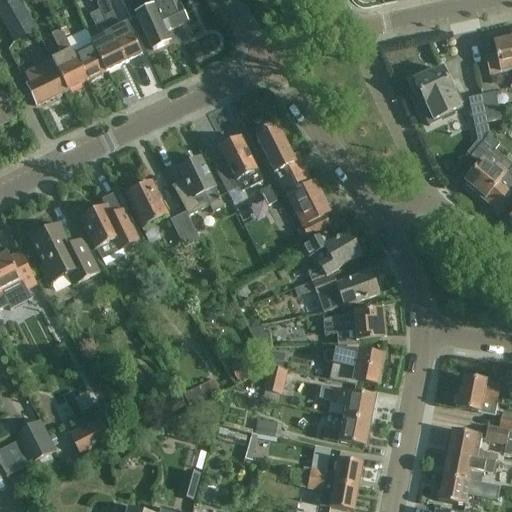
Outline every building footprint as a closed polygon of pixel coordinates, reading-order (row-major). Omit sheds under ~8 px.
[(37,32),(18,0),(0,0),(0,22),(13,45),(37,32)] [(104,0),(96,4),(108,30),(125,65),(142,58),(127,26),(122,28),(108,0),(104,0)] [(120,0),(131,23),(137,20),(143,33),(152,52),(167,45),(162,35),(167,33),(185,25),(178,9),(177,9),(173,0),(120,0)] [(101,38),(90,43),(106,75),(125,65),(108,30),(103,19),(99,11),(90,15),(101,38)] [(71,53),(87,84),(106,75),(90,43),(85,31),(65,41),(71,53)] [(61,57),(52,61),(67,93),(87,84),(71,53),(65,41),(61,33),(52,37),(61,57)] [(511,40),(493,44),(495,57),(484,59),(488,77),(511,72),(511,40)] [(35,108),(67,93),(52,61),(23,75),(28,86),(25,88),(35,108)] [(432,120),(462,106),(455,92),(451,94),(441,72),(429,77),(428,76),(413,83),(425,108),(427,107),(432,120)] [(0,125),(15,118),(0,87),(0,125)] [(494,96),(481,99),(487,125),(499,123),(494,96)] [(481,99),(468,101),(473,128),(487,125),(481,99)] [(316,184),(310,186),(296,158),(292,160),(277,131),(256,141),(273,176),(275,176),(299,224),(329,211),(316,184)] [(478,166),(464,183),(497,210),(509,195),(497,185),(506,175),(498,169),(502,163),(492,155),(499,147),(488,138),(470,160),(478,166)] [(238,188),(240,193),(261,183),(240,140),(218,150),(225,165),(214,170),(226,194),(238,188)] [(173,188),(188,218),(208,207),(212,214),(223,209),(213,189),(214,189),(199,160),(177,171),(183,183),(173,188)] [(152,225),(167,218),(151,184),(125,197),(148,245),(159,240),(152,225)] [(277,203),(270,189),(260,194),(267,208),(277,203)] [(281,202),(267,209),(274,222),(288,215),(281,202)] [(120,252),(137,244),(121,212),(109,218),(105,208),(80,220),(95,251),(101,262),(120,252)] [(170,223),(183,250),(197,243),(184,215),(170,223)] [(325,217),(301,228),(307,239),(330,228),(325,217)] [(74,287),(99,274),(83,242),(70,248),(59,227),(27,243),(40,269),(36,270),(45,288),(69,276),(74,287)] [(323,278),(360,257),(348,234),(330,244),(325,236),(306,247),(311,256),(319,270),(310,273),(312,281),(323,278)] [(7,254),(0,257),(0,312),(9,308),(6,303),(37,287),(27,267),(16,272),(7,254)] [(312,284),(317,298),(323,315),(343,308),(344,309),(378,297),(370,274),(336,286),(332,277),(312,284)] [(310,299),(307,285),(294,288),(297,301),(310,299)] [(356,344),(384,341),(382,311),(356,314),(323,321),(324,336),(336,336),(337,345),(356,344)] [(254,320),(248,321),(249,330),(259,328),(258,323),(254,320)] [(261,328),(248,331),(257,349),(269,348),(267,334),(262,335),(261,328)] [(272,353),(269,371),(285,374),(288,356),(272,353)] [(323,359),(323,360),(323,361),(323,362),(324,363),(324,364),(325,364),(326,365),(334,366),(331,379),(377,388),(383,359),(360,354),(327,354),(326,354),(325,355),(324,356),(323,357),(323,358),(323,359)] [(246,362),(230,370),(237,383),(252,375),(246,362)] [(263,394),(280,398),(285,374),(268,371),(263,394)] [(493,417),(499,387),(485,384),(464,379),(460,396),(458,396),(455,409),(493,417)] [(185,397),(191,409),(220,395),(214,383),(185,397)] [(345,407),(343,419),(370,424),(375,399),(320,389),(318,401),(345,407)] [(181,399),(167,405),(171,415),(185,409),(181,399)] [(511,416),(502,414),(499,430),(511,432),(511,416)] [(365,451),(370,424),(343,419),(340,433),(324,431),(322,442),(365,451)] [(101,420),(69,437),(80,459),(113,443),(101,420)] [(33,467),(54,456),(38,423),(17,434),(33,467)] [(260,423),(257,437),(280,441),(283,427),(260,423)] [(6,426),(0,428),(0,459),(17,452),(6,426)] [(487,428),(484,443),(504,447),(503,456),(511,457),(511,432),(499,430),(487,428)] [(451,432),(446,457),(471,462),(472,461),(494,465),(495,456),(482,454),(482,452),(478,451),(481,437),(476,437),(451,432)] [(311,455),(312,440),(299,439),(299,455),(311,455)] [(327,463),(329,451),(312,449),(311,461),(327,463)] [(446,457),(442,480),(467,485),(467,484),(468,484),(480,487),(482,474),(492,476),(494,465),(472,461),(471,462),(446,457)] [(309,472),(308,481),(324,484),(358,490),(362,466),(338,461),(335,476),(325,475),(309,472)] [(180,498),(192,502),(200,475),(188,472),(180,498)] [(480,487),(468,484),(467,484),(467,485),(442,480),(437,504),(464,509),(467,493),(498,499),(499,490),(480,487)] [(308,481),(305,493),(321,496),(318,507),(344,511),(353,511),(358,490),(324,484),(308,481)] [(96,511),(105,511),(109,503),(97,498),(92,511),(96,511)]
